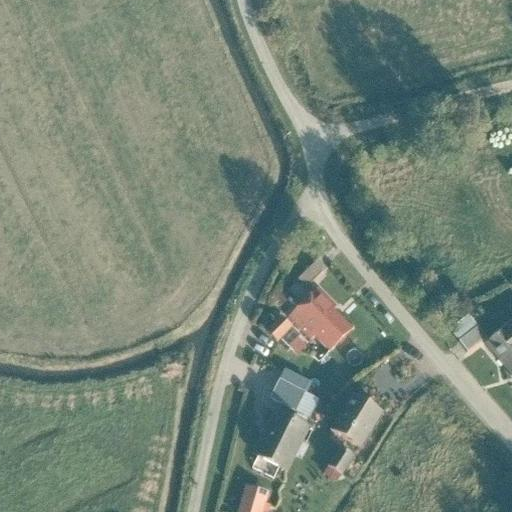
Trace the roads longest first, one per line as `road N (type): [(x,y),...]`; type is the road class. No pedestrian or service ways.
road 1 (residential): [(317,200),(255,281),(231,340),(196,511)]
road 2 (residential): [(511,445),(317,200)]
road 3 (residential): [(511,87),(316,144)]
road 4 (unclassified): [(250,0),(259,44),(316,144)]
